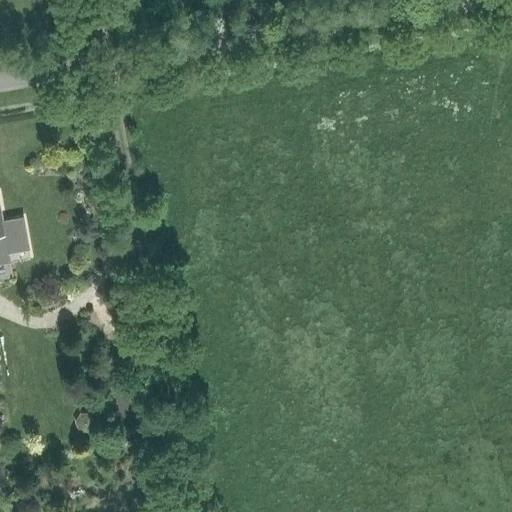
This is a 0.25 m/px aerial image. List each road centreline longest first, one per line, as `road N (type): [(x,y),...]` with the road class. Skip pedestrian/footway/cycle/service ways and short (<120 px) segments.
road 1 (unclassified): [(0,77),(497,0)]
road 2 (track): [(96,61),(176,511)]
